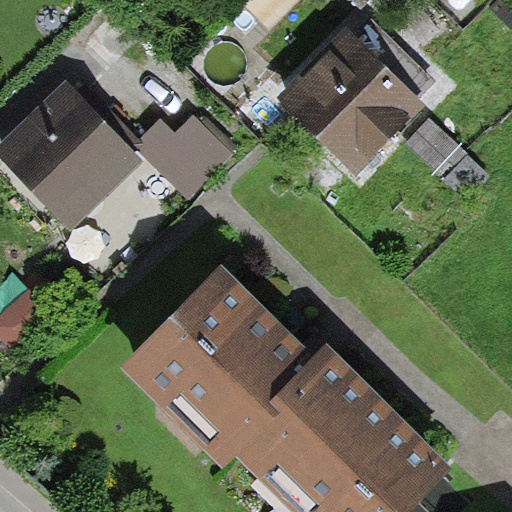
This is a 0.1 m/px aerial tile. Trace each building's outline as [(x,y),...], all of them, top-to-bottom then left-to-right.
[(343,41),(285,101),(355,167),(412,107),(343,41)] [(64,95),(1,156),(66,223),(129,163),(64,95)] [(203,120),(159,169),(198,203),(242,154),(203,120)] [(217,277),(127,368),(219,458),(231,446),(298,511),(392,511),(438,466),(326,357),(313,371),(217,277)] [(0,339),(24,350),(45,305),(20,294),(0,336),(0,339)]
